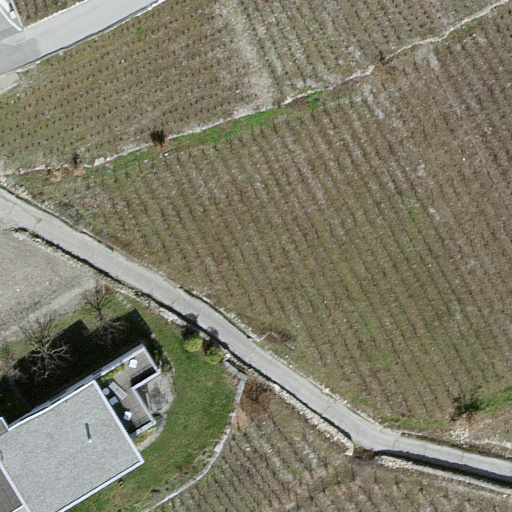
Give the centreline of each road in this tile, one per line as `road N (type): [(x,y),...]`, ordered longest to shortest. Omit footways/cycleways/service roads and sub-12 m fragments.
road 1 (track): [(0,212),(67,241),(361,444),(511,482)]
road 2 (unclassified): [(123,0),(0,59)]
